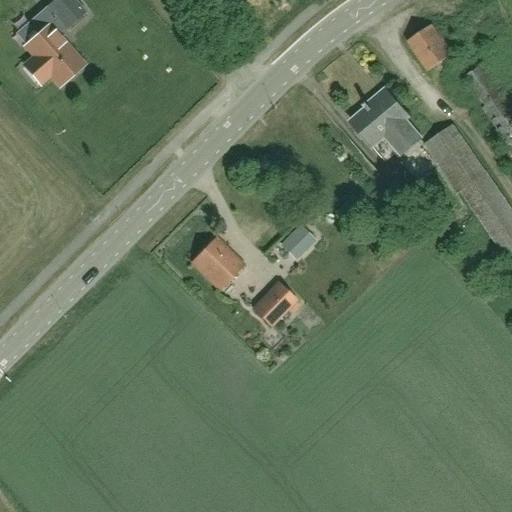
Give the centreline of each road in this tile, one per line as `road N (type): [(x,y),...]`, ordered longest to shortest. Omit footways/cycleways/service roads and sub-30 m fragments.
road 1 (tertiary): [(0,362),(260,101)]
road 2 (tertiary): [(260,101),(382,0)]
road 3 (unclassified): [(260,101),(168,0)]
